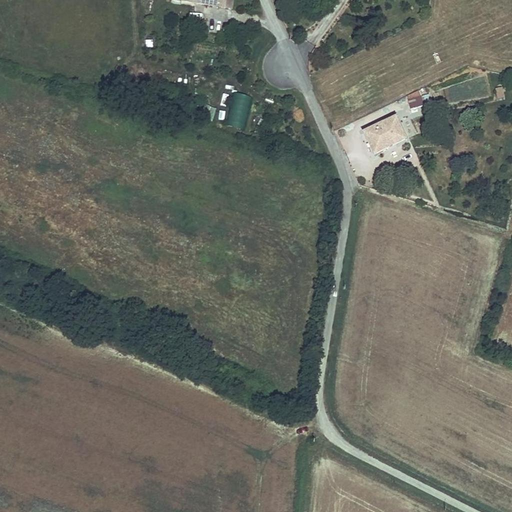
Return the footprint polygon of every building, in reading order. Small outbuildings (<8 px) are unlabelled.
[(232,0),(224,0),(224,8),(231,9),(232,0)] [(495,89),(497,99),(504,98),(502,88),(495,89)] [(421,97),(419,91),(406,97),(408,101),(411,109),(411,111),(416,110),(416,108),(424,106),(423,102),(421,97)] [(242,131),(250,98),(234,94),(226,127),(242,131)] [(364,133),(374,154),(405,140),(395,118),(364,133)]
